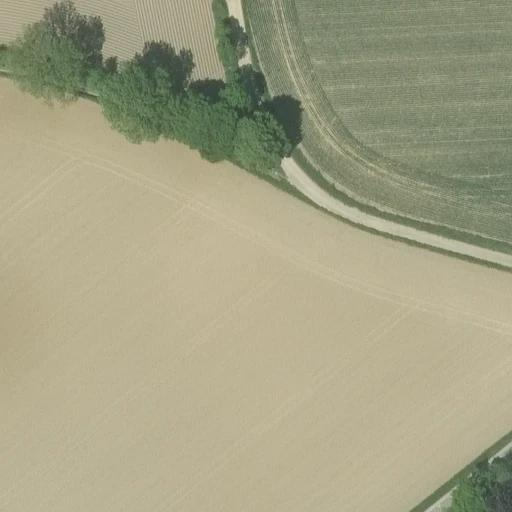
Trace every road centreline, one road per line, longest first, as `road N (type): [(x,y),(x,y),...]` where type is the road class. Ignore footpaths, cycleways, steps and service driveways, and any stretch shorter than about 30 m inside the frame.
road 1 (track): [(511,263),(358,218),(291,172)]
road 2 (track): [(232,0),(258,107),(291,172)]
